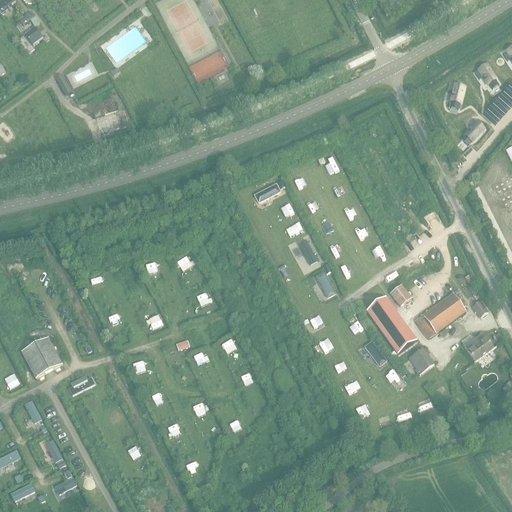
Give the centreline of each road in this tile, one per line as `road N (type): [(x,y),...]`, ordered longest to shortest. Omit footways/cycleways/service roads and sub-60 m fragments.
road 1 (tertiary): [(0,207),(196,153),(389,69)]
road 2 (unclassified): [(511,323),(389,69)]
road 3 (unclassified): [(511,425),(384,465),(318,511)]
road 4 (tertiary): [(389,69),(508,0)]
road 5 (unknown): [(444,232),(449,272),(414,313),(416,329),(434,349)]
